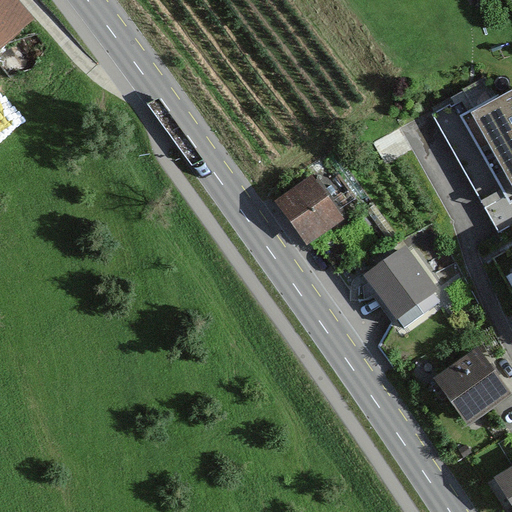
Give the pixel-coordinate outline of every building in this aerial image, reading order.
[(16,0),(0,0),(0,52),(36,21),(16,0)] [(511,132),(511,91),(465,119),(483,149),(511,132)] [(511,172),(511,132),(483,149),(501,179),(511,172)] [(511,172),(501,179),(511,198),(511,172)] [(321,180),(287,203),(317,248),(352,224),(321,180)] [(412,249),(373,278),(413,331),(429,320),(422,310),(445,292),(412,249)] [(511,403),(511,384),(488,353),(445,386),(478,429),(511,403)]
